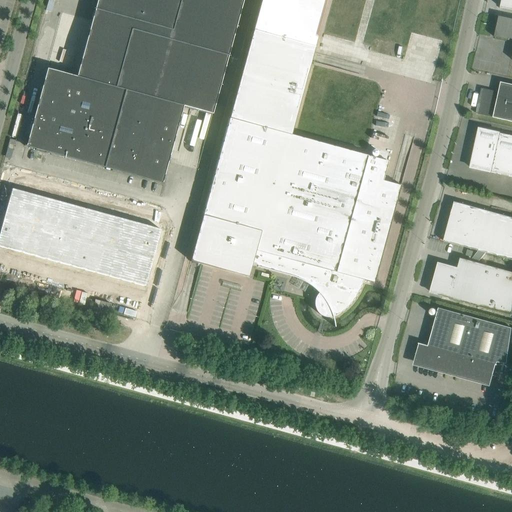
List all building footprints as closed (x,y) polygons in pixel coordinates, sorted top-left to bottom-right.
[(97,0),(96,5),(77,76),(47,68),(26,146),(25,145),(25,146),(103,167),(164,184),(164,183),(162,183),(183,106),(212,114),(229,53),(243,0),(97,0)] [(261,0),(253,31),(315,48),(327,0),(261,0)] [(500,7),(511,9),(511,0),(502,0),(501,6),(500,7)] [(511,38),(511,18),(499,16),(494,37),(509,40),(509,38),(511,38)] [(253,31),(229,118),(291,135),(315,48),(253,31)] [(511,121),(511,84),(501,82),(499,92),(493,117),(511,121)] [(493,117),(499,92),(483,88),(477,114),(493,117)] [(388,161),(291,135),(229,118),(203,213),(262,229),(256,251),(363,280),(375,283),(401,185),(383,180),(388,161)] [(492,172),(500,133),(479,129),(471,168),(492,172)] [(511,135),(500,133),(492,172),(511,176),(511,135)] [(12,188),(0,232),(0,246),(145,287),(161,229),(12,188)] [(511,217),(455,202),(454,204),(460,205),(454,226),(452,225),(450,229),(453,230),(452,233),(471,238),(469,248),(511,259),(511,217)] [(262,229),(203,213),(190,261),(249,277),(252,265),(256,251),(262,229)] [(363,280),(256,251),(252,265),(291,276),(297,278),(303,281),(308,284),(314,288),(318,293),(317,294),(316,296),(315,297),(314,299),(314,301),(314,304),(314,306),(315,309),(317,312),(319,314),(320,315),(322,316),(323,317),(325,317),(327,318),(329,317),(330,317),(332,317),(334,317),(336,316),(338,314),(341,313),(343,311),(346,309),(348,306),(352,302),(356,297),(359,292),(361,286),(363,280)] [(434,293),(434,294),(511,315),(511,312),(511,272),(460,258),(458,268),(438,262),(434,277),(435,277),(431,292),(434,293)] [(95,300),(93,309),(109,313),(111,304),(95,300)] [(439,308),(428,346),(497,364),(497,362),(507,364),(511,328),(439,308)] [(497,364),(428,346),(419,343),(419,344),(420,344),(415,363),(447,371),(446,374),(457,377),(458,374),(489,383),(495,364),(497,365),(497,364)]
